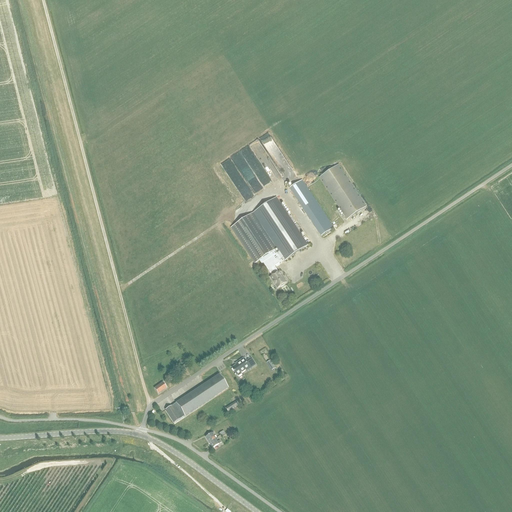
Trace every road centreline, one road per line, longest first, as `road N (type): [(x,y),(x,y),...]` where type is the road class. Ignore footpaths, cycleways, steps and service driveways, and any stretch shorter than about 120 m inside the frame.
road 1 (unclassified): [(140,434),(151,405),(511,165)]
road 2 (track): [(151,405),(42,0)]
road 3 (tertiary): [(140,434),(0,438)]
road 4 (tertiary): [(256,511),(140,434)]
road 5 (track): [(119,290),(222,221)]
